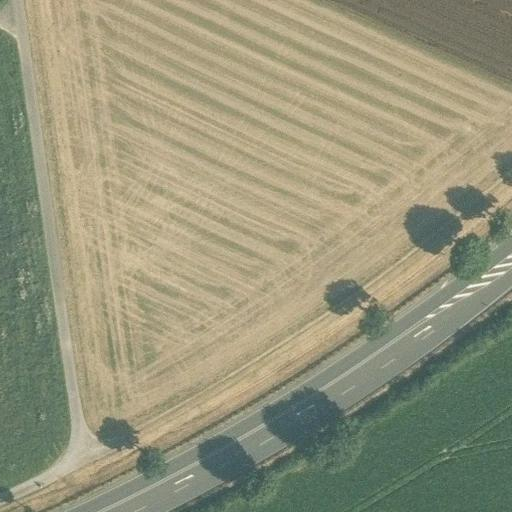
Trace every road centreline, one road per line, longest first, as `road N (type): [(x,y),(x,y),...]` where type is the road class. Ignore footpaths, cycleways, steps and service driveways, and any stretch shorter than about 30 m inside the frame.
road 1 (track): [(0,502),(82,461),(16,0)]
road 2 (track): [(82,461),(218,392),(340,313),(511,177)]
road 3 (trunk): [(511,262),(316,402),(119,511)]
